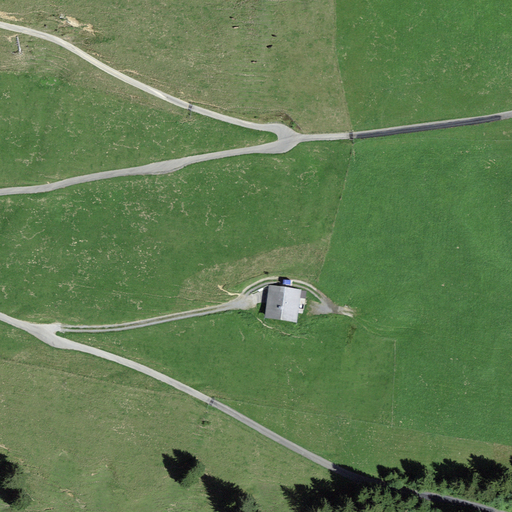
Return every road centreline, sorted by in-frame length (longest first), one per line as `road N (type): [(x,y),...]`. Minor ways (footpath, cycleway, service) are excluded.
road 1 (unclassified): [(488,511),(320,464),(211,402),(0,314)]
road 2 (unclassified): [(0,189),(511,112)]
